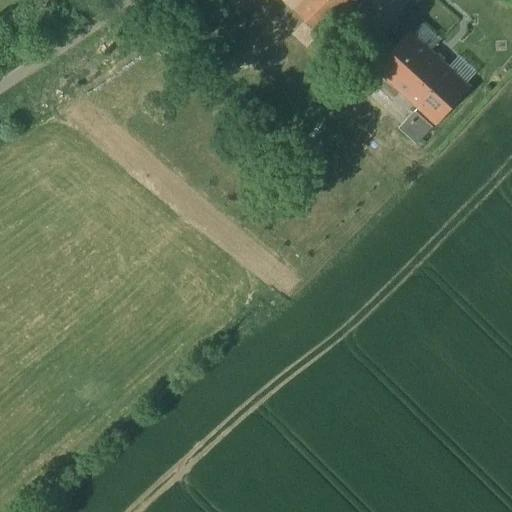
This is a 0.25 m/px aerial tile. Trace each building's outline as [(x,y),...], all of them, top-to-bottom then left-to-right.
[(256,0),(255,0),(221,22),(237,45),(272,23),(256,0)] [(282,0),(312,27),(307,32),(315,39),(320,34),(322,36),(357,0),(282,0)] [(409,97),(441,62),(411,34),(378,69),(409,97)] [(441,62),(409,97),(437,122),(470,88),(441,62)] [(416,111),(399,129),(417,145),(434,127),(416,111)]
